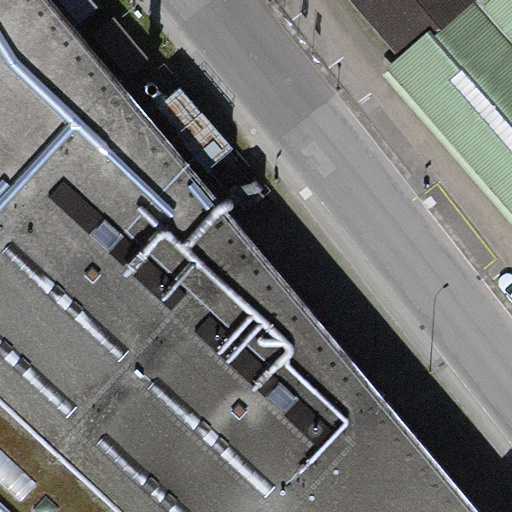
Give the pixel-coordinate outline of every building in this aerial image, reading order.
[(0,0),(0,511),(458,511),(34,0),(0,0)] [(97,5),(93,0),(60,0),(79,21),(97,5)] [(511,0),(354,0),(511,182),(511,0)] [(147,58),(115,21),(97,36),(129,73),(147,58)] [(265,192),(162,73),(137,95),(240,214),(265,192)]
